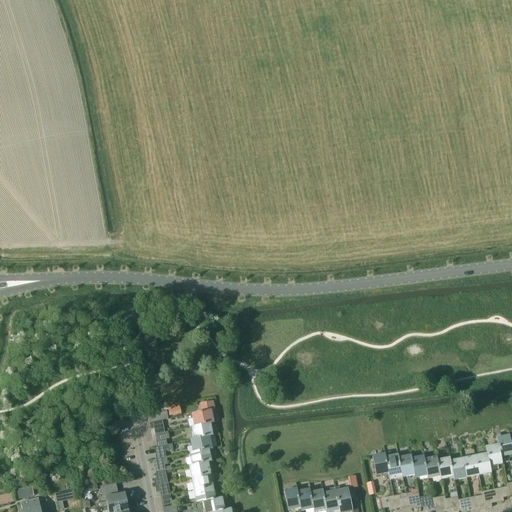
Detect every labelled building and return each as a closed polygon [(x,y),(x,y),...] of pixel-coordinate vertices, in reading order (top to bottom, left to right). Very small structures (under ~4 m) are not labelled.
[(194,426),(210,423),(214,423),(211,411),(215,410),(213,401),(199,403),(201,412),(191,414),(194,426)] [(169,404),(170,415),(183,414),(182,403),(169,404)] [(154,434),(164,432),(162,420),(149,422),(150,429),(153,429),(154,434)] [(193,439),(209,436),(213,436),(210,423),(194,426),(190,427),(193,439)] [(168,431),(164,432),(154,434),(156,441),(169,438),(168,431)] [(498,444),(501,458),(511,455),(511,449),(509,435),(501,436),(501,433),(496,434),(498,444)] [(192,453),(209,449),(212,449),(209,436),(193,439),(189,440),(192,453)] [(171,444),(167,444),(154,447),(155,454),(172,451),(171,444)] [(487,454),(490,467),(502,464),(501,458),(498,444),(485,446),(487,454)] [(191,466),(208,462),(211,462),(209,449),(192,453),(189,453),(191,466)] [(376,475),(389,473),(385,457),(385,453),(372,456),(376,475)] [(390,479),(402,477),(398,457),(398,454),(385,457),(389,473),(390,479)] [(487,454),(475,456),(479,475),(491,473),(490,467),(487,454)] [(402,477),(414,474),(411,458),(411,455),(398,457),(402,477)] [(415,478),(428,475),(424,459),(424,456),(411,458),(414,474),(415,478)] [(466,478),(479,475),(475,456),(462,458),(466,478)] [(428,479),(441,476),(437,460),(437,457),(424,459),(428,475),(428,479)] [(441,479),(453,477),(454,477),(451,461),(450,457),(437,460),(441,476),(441,479)] [(167,464),(166,458),(153,460),(154,467),(167,464)] [(453,481),(466,478),(462,458),(451,461),(454,477),(453,477),(453,481)] [(210,474),(208,462),(191,466),(188,466),(190,478),(210,474)] [(193,491),(213,487),(210,474),(190,478),(193,491)] [(353,488),(359,487),(358,475),(351,476),(353,488)] [(154,486),(168,483),(166,477),(153,479),(154,486)] [(169,490),(168,483),(154,486),(156,492),(169,490)] [(104,507),(127,502),(126,496),(128,496),(127,493),(118,494),(116,484),(100,487),(102,498),(106,497),(106,502),(95,504),(96,509),(104,507)] [(98,491),(96,485),(80,488),(81,494),(98,491)] [(334,487),(334,491),(335,491),(339,510),(339,511),(348,511),(353,511),(352,507),(348,488),(340,490),(339,486),(334,487)] [(215,499),(213,487),(193,491),(195,503),(202,501),(215,499)] [(19,499),(33,496),(31,488),(17,491),(19,499)] [(297,491),(296,488),(284,490),(288,510),(300,508),(300,507),(297,491)] [(504,501),(501,488),(494,489),(497,502),(504,501)] [(300,511),(312,508),(313,508),(310,492),(309,489),(297,491),(300,507),(300,508),(300,511)] [(322,489),(310,492),(313,508),(312,508),(313,511),(325,509),(326,509),(323,493),(322,489)] [(325,511),(330,511),(339,510),(335,491),(334,491),(323,493),(326,509),(325,509),(325,511)] [(492,507),(489,493),(483,495),(485,508),(492,507)] [(399,494),(393,496),(396,509),(402,508),(399,494)] [(421,507),(419,494),(412,495),(414,508),(421,507)] [(434,508),(432,495),(425,497),(427,509),(434,508)] [(389,510),(396,509),(393,496),(387,497),(389,510)] [(447,509),(445,496),(438,497),(441,510),(447,509)] [(470,497),(473,511),(480,509),(477,496),(470,497)] [(213,511),(224,510),(222,497),(215,499),(202,501),(204,511),(213,511)] [(460,510),(457,497),(451,498),(453,511),(460,510)] [(466,511),(473,511),(470,497),(464,499),(466,511)] [(47,511),(47,510),(41,511),(38,499),(20,504),(21,506),(17,507),(18,511),(47,511)] [(163,510),(176,507),(174,501),(162,503),(163,510)] [(128,509),(127,502),(104,507),(105,511),(108,511),(127,511),(131,511),(130,508),(128,509)]
